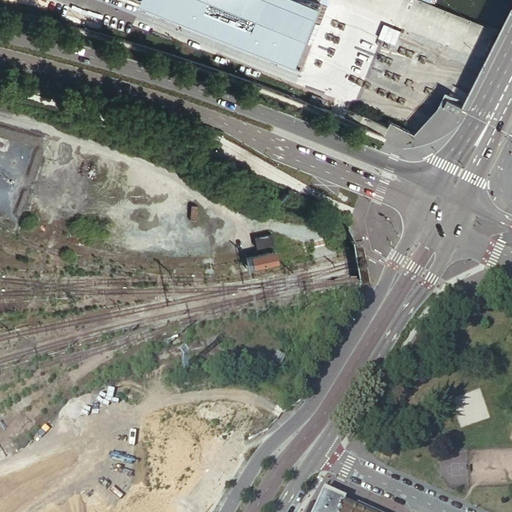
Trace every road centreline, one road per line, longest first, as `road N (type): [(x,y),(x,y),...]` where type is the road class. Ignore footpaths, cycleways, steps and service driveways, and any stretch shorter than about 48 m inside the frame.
road 1 (secondary): [(435,182),(216,96),(0,33)]
road 2 (secondary): [(0,55),(203,117),(424,211)]
road 3 (primary): [(424,211),(309,409),(263,452),(227,511)]
road 4 (unclassified): [(73,0),(336,106)]
road 5 (primary): [(318,451),(431,282),(455,231)]
road 6 (residential): [(428,503),(318,451)]
